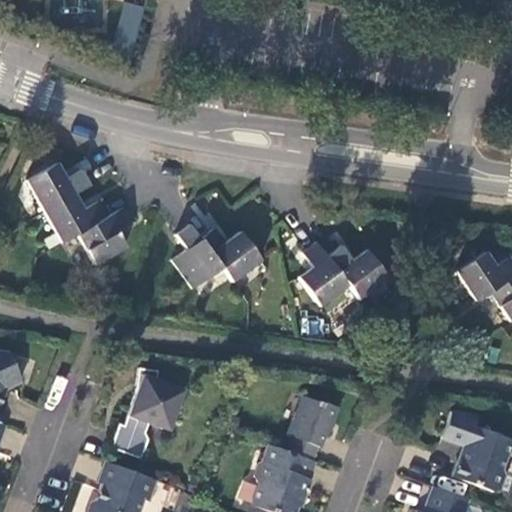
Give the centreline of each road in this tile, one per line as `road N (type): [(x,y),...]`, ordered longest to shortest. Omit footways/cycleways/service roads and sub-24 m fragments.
road 1 (tertiary): [(511,181),(179,135),(0,80)]
road 2 (residential): [(66,390),(22,511)]
